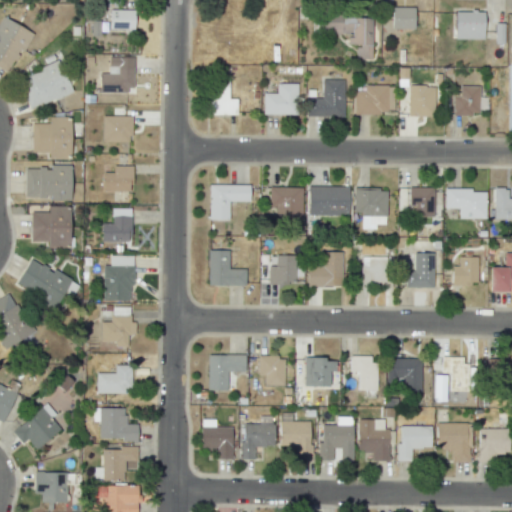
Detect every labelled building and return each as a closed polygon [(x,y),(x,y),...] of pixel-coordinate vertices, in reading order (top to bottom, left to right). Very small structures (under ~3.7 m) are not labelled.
[(413,7),(391,7),(391,28),(413,29),(413,7)] [(108,29),(134,29),(134,10),(109,9),(108,29)] [(483,39),(483,12),(454,11),(454,39),(483,39)] [(370,59),(371,17),(316,16),(316,34),(348,34),(347,44),(355,45),(355,59),(370,59)] [(31,32),(2,17),(0,19),(0,67),(9,73),(31,32)] [(132,92),(132,56),(108,56),(107,73),(98,73),(98,91),(132,92)] [(71,93),(59,62),(16,79),(28,109),(71,93)] [(343,116),(342,79),(320,80),(321,98),(304,98),(304,117),(343,116)] [(235,115),(236,99),(228,98),(228,82),(209,81),(209,114),(235,115)] [(262,93),(262,114),(296,114),(297,83),(276,83),(275,93),(262,93)] [(353,90),(353,113),(386,114),(386,85),(364,85),(364,91),(353,90)] [(406,116),(432,116),(433,86),(407,85),(406,116)] [(452,114),(478,114),(478,85),(459,86),(459,96),(452,96),(452,114)] [(101,141),(130,141),(130,115),(101,116),(101,141)] [(69,117),(48,117),(48,123),(30,123),(30,152),(48,152),(48,159),(69,159),(69,117)] [(70,200),(69,165),(50,165),(50,167),(23,168),(24,197),(50,197),(50,201),(70,200)] [(102,190),(131,191),(132,166),(112,165),(112,172),(102,172),(102,190)] [(248,185),(208,184),(207,220),(227,220),(228,201),(248,201),(248,185)] [(302,216),(301,186),(268,187),(268,206),(275,206),(275,216),(302,216)] [(347,215),(348,186),(307,186),(306,215),(347,215)] [(360,229),(375,229),(375,224),(385,224),(385,188),(353,188),(352,212),(360,212),(360,229)] [(492,188),(493,219),(511,218),(511,197),(507,198),(506,188),(492,188)] [(485,190),(444,189),(443,208),(458,208),(458,218),(485,219),(485,190)] [(68,248),(69,206),(46,205),(46,212),(30,211),(29,241),(47,242),(47,247),(68,248)] [(100,223),(100,242),(130,241),(130,208),(110,208),(111,223),(100,223)] [(244,285),(244,269),(227,269),(227,250),(207,250),(207,285),(244,285)] [(488,267),(488,291),(511,291),(511,251),(503,252),(503,267),(488,267)] [(306,286),(341,286),(340,252),(320,252),(321,266),(306,267),(306,286)] [(404,288),(432,287),(432,253),(412,253),(412,270),(404,271),(404,288)] [(131,256),(108,255),(108,265),(102,265),(101,300),(130,301),(131,256)] [(267,283),(293,284),(294,255),(268,255),(267,283)] [(384,256),(359,257),(360,283),(385,283),(384,256)] [(451,284),(476,285),(476,257),(457,257),(457,266),(451,266),(451,284)] [(14,285),(54,308),(71,278),(54,269),(52,271),(29,258),(14,285)] [(0,296),(0,340),(5,348),(32,333),(9,292),(0,296)] [(99,322),(99,341),(115,342),(114,346),(127,347),(127,334),(134,334),(134,322),(129,322),(129,306),(110,306),(110,322),(99,322)] [(206,354),(206,390),(226,390),(226,371),(243,371),(244,355),(206,354)] [(356,390),(375,390),(376,356),(348,355),(348,371),(356,372),(356,390)] [(282,385),(283,356),(257,356),(256,375),(263,375),(263,385),(282,385)] [(431,381),(448,382),(447,398),(466,398),(467,364),(460,363),(460,357),(440,357),(440,373),(431,372),(431,381)] [(335,359),(303,358),(302,386),(328,386),(328,371),(335,371),(335,359)] [(385,381),(401,381),(401,394),(419,395),(420,358),(386,358),(385,381)] [(494,374),(494,383),(511,382),(511,374),(511,360),(488,362),(489,374),(494,374)] [(95,393),(130,393),(130,365),(113,365),(113,372),(95,373),(95,393)] [(0,421),(1,422),(15,392),(0,385),(0,421)] [(34,449),(59,429),(50,418),(54,414),(45,403),(11,431),(21,443),(26,439),(34,449)] [(124,408),(92,408),(92,421),(97,421),(98,438),(122,437),(122,441),(136,441),(135,423),(124,423),(124,408)] [(351,460),(351,417),(335,417),(335,424),(319,424),(319,460),(332,460),(332,447),(340,447),(340,460),(351,460)] [(214,459),(231,458),(230,426),(214,426),(214,419),(199,419),(200,448),(214,448),(214,459)] [(356,419),(356,451),(370,451),(370,461),(387,460),(387,428),(382,428),(381,419),(356,419)] [(278,421),(278,448),(293,448),(294,461),(310,461),(310,421),(278,421)] [(434,449),(450,449),(450,461),(469,462),(470,423),(435,422),(434,449)] [(242,424),(242,440),(238,440),(238,459),(253,459),(253,446),(273,446),(273,423),(242,424)] [(430,426),(399,425),(398,443),(395,443),(395,461),(409,461),(410,448),(430,448),(430,426)] [(508,453),(508,428),(477,428),(477,461),(494,461),(494,453),(508,453)] [(101,447),(100,468),(93,468),(93,477),(101,477),(101,479),(122,480),(123,460),(136,461),(136,448),(101,447)] [(33,493),(39,493),(39,502),(64,502),(65,472),(33,472),(33,493)] [(136,511),(137,485),(94,485),(94,499),(103,499),(102,511),(136,511)]
